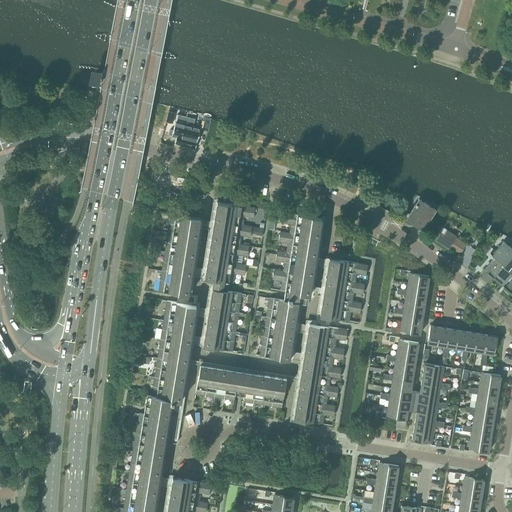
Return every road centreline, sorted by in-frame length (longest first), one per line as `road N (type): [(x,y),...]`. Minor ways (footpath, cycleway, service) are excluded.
road 1 (primary): [(87,372),(151,0)]
road 2 (primary): [(134,0),(74,312)]
road 3 (residential): [(213,438),(246,428),(503,467)]
road 4 (residential): [(511,323),(436,259),(336,199)]
road 5 (residential): [(196,355),(216,160)]
road 6 (residential): [(456,48),(286,0)]
road 7 (residential): [(294,370),(336,199)]
road 8 (secondary): [(72,511),(87,372)]
road 9 (residential): [(216,160),(82,138)]
road 10 (secondary): [(63,376),(51,511)]
road 11 (residential): [(336,199),(216,160)]
